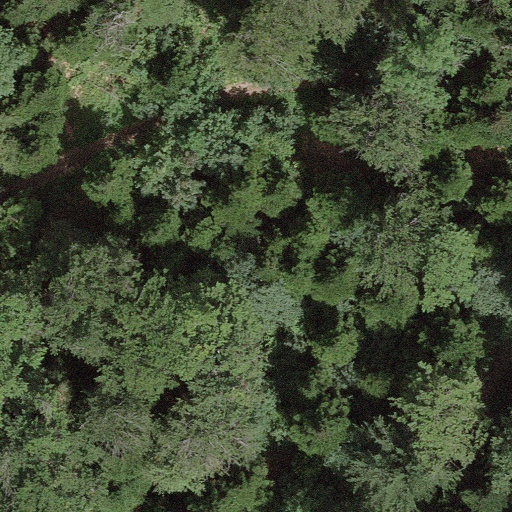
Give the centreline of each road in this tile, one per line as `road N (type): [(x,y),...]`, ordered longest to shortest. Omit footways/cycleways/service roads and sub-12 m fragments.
road 1 (track): [(511,50),(199,99),(0,201)]
road 2 (track): [(511,345),(386,511)]
